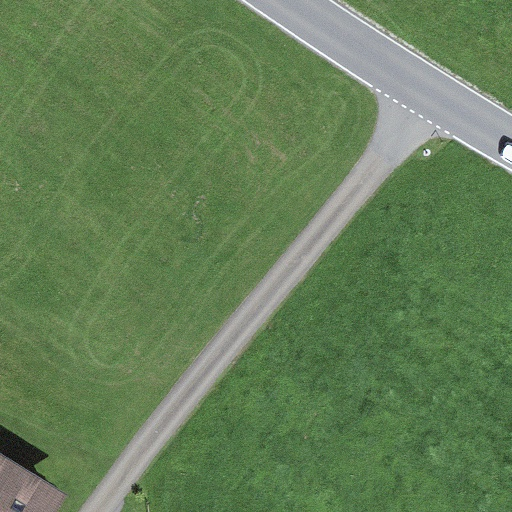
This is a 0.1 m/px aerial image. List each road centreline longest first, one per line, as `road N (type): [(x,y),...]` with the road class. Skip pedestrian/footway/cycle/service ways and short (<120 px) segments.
road 1 (track): [(426,93),(131,457),(96,511)]
road 2 (tertiary): [(286,0),(511,141)]
